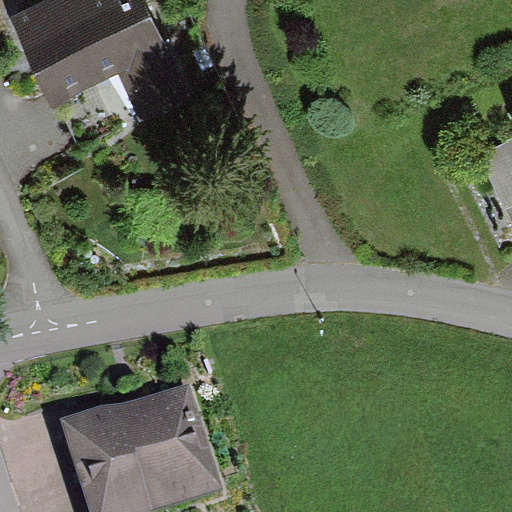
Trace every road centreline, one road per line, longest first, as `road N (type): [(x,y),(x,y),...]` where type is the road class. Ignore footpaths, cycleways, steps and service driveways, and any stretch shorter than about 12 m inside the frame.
road 1 (unclassified): [(44,330),(245,293),(331,286),(436,294),(511,311)]
road 2 (residential): [(44,330),(35,280),(0,192)]
